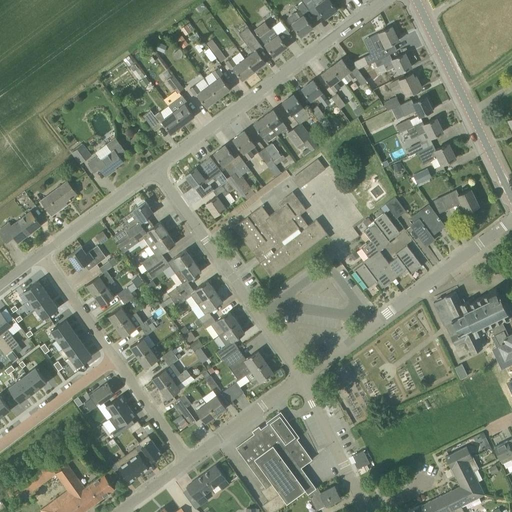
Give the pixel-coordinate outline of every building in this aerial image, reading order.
[(337,9),(329,0),(302,0),(310,10),(316,5),(325,18),(337,9)] [(312,27),(303,15),(309,11),(302,2),(296,6),(299,9),(294,13),(288,17),(292,23),(301,36),(302,35),(303,36),(304,36),(308,34),(308,32),(307,31),(312,27)] [(270,28),(265,21),(254,29),(274,56),(287,46),(278,34),(270,39),(265,32),(270,28)] [(389,54),(397,50),(393,43),(399,40),(392,26),(370,37),(377,50),(368,55),(371,63),(374,61),(381,57),(389,54)] [(254,71),(266,62),(256,50),(261,46),(248,27),(239,34),(253,52),(245,58),(254,71)] [(214,38),(207,41),(210,47),(204,50),(210,61),(218,57),(221,62),(226,59),(214,38)] [(411,67),(405,53),(391,59),(389,54),(381,57),(374,61),(377,67),(375,68),(378,73),(380,72),(380,73),(386,70),(395,66),(398,73),(411,67)] [(236,65),(231,58),(225,62),(231,69),(233,67),(242,80),(254,71),(245,58),(236,65)] [(342,58),(331,66),(340,78),(346,74),(350,80),(355,77),(361,85),(366,81),(355,66),(351,70),(342,58)] [(335,92),(340,88),(335,82),(340,78),(331,66),(321,74),(335,92)] [(218,98),(230,89),(221,76),(223,75),(217,68),(212,72),(218,79),(209,85),(218,98)] [(416,80),(412,73),(389,84),(392,90),(402,86),(406,94),(421,87),(417,79),(416,80)] [(176,94),(183,89),(173,75),(166,80),(176,94)] [(322,102),(327,98),(313,80),(301,88),(310,100),(317,95),(322,102)] [(200,92),(195,85),(190,89),(195,96),(197,94),(206,106),(218,98),(209,85),(200,92)] [(345,105),(337,93),(331,98),(340,109),(345,105)] [(183,124),(194,115),(185,103),(187,102),(182,94),(168,105),(173,112),(183,124)] [(310,116),(302,107),(303,106),(294,94),(282,102),(291,115),(291,114),(299,124),(294,128),(305,143),(309,148),(311,151),(317,146),(310,136),(311,136),(301,123),(310,116)] [(388,110),(399,105),(400,104),(396,96),(383,102),(388,110)] [(416,109),(419,116),(420,116),(432,110),(426,96),(401,108),(404,115),(416,109)] [(319,121),(325,117),(317,105),(311,110),(319,121)] [(263,117),(277,135),(287,127),(282,120),(274,109),(263,117)] [(153,128),(162,122),(171,133),(183,124),(173,112),(164,118),(159,111),(154,115),(151,110),(143,115),(153,128)] [(385,112),(363,123),(367,131),(389,120),(385,112)] [(267,142),(277,135),(263,117),(253,124),(262,135),(267,142)] [(413,126),(410,120),(409,118),(396,125),(400,132),(405,129),(413,126)] [(443,132),(436,118),(424,124),(422,121),(413,126),(405,129),(410,138),(418,134),(426,131),(430,138),(443,132)] [(299,148),(305,143),(294,128),(287,133),(296,146),(297,146),(299,148)] [(248,160),(254,156),(248,149),(254,144),(244,131),(233,139),(248,160)] [(123,161),(119,156),(125,151),(115,137),(106,144),(111,152),(100,160),(98,156),(88,163),(95,172),(99,169),(105,177),(113,171),(112,169),(123,161)] [(420,142),(413,146),(416,152),(428,146),(426,142),(421,144),(420,142)] [(281,156),(272,143),(264,148),(272,159),(276,165),(286,158),(283,154),(281,156)] [(455,158),(448,143),(435,150),(432,144),(417,152),(423,164),(438,157),(441,164),(455,158)] [(80,163),(91,155),(83,144),(72,152),(80,163)] [(214,153),(227,171),(233,167),(242,160),(238,153),(234,156),(225,145),(214,153)] [(266,163),(272,159),(264,148),(258,152),(266,163)] [(309,148),(302,152),(305,156),(311,151),(309,148)] [(220,170),(209,156),(185,175),(194,186),(203,180),(205,182),(220,170)] [(297,187),(323,167),(319,161),(292,181),(297,187)] [(399,163),(393,165),(395,173),(401,171),(399,163)] [(416,185),(429,179),(425,169),(411,176),(416,185)] [(226,178),(227,180),(228,180),(234,188),(240,197),(251,188),(238,170),(236,171),(230,175),(226,178)] [(215,215),(231,204),(225,195),(228,193),(234,188),(228,180),(227,180),(228,180),(227,181),(213,191),(216,196),(206,203),(215,215)] [(52,216),(68,204),(65,201),(76,193),(67,181),(41,201),(52,215),(52,216)] [(479,206),(470,188),(458,194),(456,190),(434,200),(439,212),(461,201),(466,212),(479,206)] [(307,226),(299,215),(305,210),(292,192),(278,202),(281,207),(269,216),(262,206),(233,227),(234,228),(234,227),(242,239),(243,239),(251,250),(259,262),(269,276),(280,268),(280,269),(280,268),(291,260),(292,260),(292,259),(303,251),(314,242),(315,243),(315,242),(326,234),(329,238),(330,237),(316,220),(307,226)] [(396,218),(406,210),(395,196),(385,204),(396,218)] [(137,216),(126,224),(123,226),(124,228),(113,236),(118,244),(143,227),(139,222),(141,221),(156,211),(152,206),(150,207),(146,201),(133,210),(137,216)] [(426,245),(434,239),(431,235),(444,225),(434,211),(429,205),(421,210),(413,216),(415,218),(413,220),(414,222),(411,224),(426,245)] [(18,242),(40,225),(30,212),(11,226),(9,223),(0,230),(0,233),(6,242),(14,236),(18,242)] [(389,263),(380,251),(390,243),(389,240),(399,232),(384,212),(373,220),(375,223),(364,231),(371,240),(361,248),(368,257),(362,261),(363,263),(354,270),(367,288),(377,281),(382,288),(407,269),(410,274),(422,265),(406,245),(395,254),(397,256),(389,263)] [(168,232),(160,221),(146,231),(143,227),(118,244),(123,252),(144,238),(149,245),(168,232)] [(101,242),(108,238),(104,231),(96,235),(101,242)] [(163,252),(175,243),(168,232),(149,245),(154,253),(141,262),(142,264),(147,270),(164,258),(161,253),(163,252)] [(106,257),(97,245),(87,253),(82,246),(68,256),(78,270),(85,265),(90,261),(93,266),(106,257)] [(176,273),(194,260),(186,249),(167,262),(164,258),(147,270),(152,278),(170,265),(176,273)] [(117,262),(114,258),(109,261),(99,268),(103,273),(112,266),(117,262)] [(189,280),(201,271),(194,260),(176,273),(183,283),(168,294),(170,297),(172,299),(181,292),(190,285),(187,280),(188,279),(189,280)] [(142,264),(137,267),(142,273),(147,270),(142,264)] [(94,295),(107,286),(99,275),(86,284),(94,295)] [(23,291),(30,300),(45,289),(38,280),(23,291)] [(215,291),(207,280),(193,290),(190,285),(181,292),(172,299),(173,300),(177,306),(186,299),(192,295),(197,303),(215,291)] [(101,306),(114,296),(107,286),(94,295),(101,306)] [(121,299),(131,292),(127,287),(117,294),(121,299)] [(499,295),(496,288),(488,291),(489,293),(475,300),(474,298),(465,302),(463,299),(460,300),(455,291),(444,296),(445,297),(441,299),(440,297),(437,299),(437,300),(433,302),(444,324),(445,324),(451,336),(455,344),(463,340),(464,343),(466,342),(472,353),(472,352),(482,348),(482,347),(481,344),(476,335),(481,333),(483,332),(489,329),(491,328),(494,334),(494,335),(505,358),(511,354),(511,333),(508,335),(501,320),(504,319),(505,321),(507,322),(509,321),(510,319),(509,317),(509,316),(508,313),(511,312),(503,293),(499,295)] [(30,300),(36,309),(51,298),(45,289),(30,300)] [(210,311),(223,302),(215,291),(197,303),(205,314),(199,318),(199,319),(195,322),(197,325),(202,322),(202,323),(212,316),(208,311),(210,310),(210,311)] [(131,292),(121,299),(124,304),(134,297),(131,292)] [(43,318),(58,308),(51,298),(36,309),(43,318)] [(116,326),(129,317),(121,306),(108,315),(116,326)] [(6,317),(0,310),(0,333),(12,349),(19,344),(12,335),(21,328),(12,318),(8,321),(6,317)] [(237,322),(229,311),(217,319),(217,320),(215,321),(212,316),(202,323),(206,328),(211,324),(218,335),(225,331),(237,322)] [(136,327),(129,317),(116,326),(123,337),(136,327)] [(149,318),(141,323),(139,325),(143,330),(153,323),(149,318)] [(51,330),(58,339),(73,328),(66,319),(51,330)] [(232,341),(245,332),(237,322),(225,331),(218,335),(226,345),(220,349),(216,352),(222,360),(236,350),(230,342),(232,341)] [(156,328),(153,323),(143,330),(146,335),(156,328)] [(58,339),(64,348),(79,337),(73,328),(58,339)] [(185,334),(187,341),(195,339),(192,331),(185,334)] [(12,349),(0,333),(0,348),(5,354),(12,349)] [(70,357),(85,346),(79,337),(64,348),(70,357)] [(138,357),(151,348),(143,337),(130,346),(138,357)] [(194,351),(201,347),(203,345),(198,339),(190,345),(194,351)] [(77,366),(92,356),(85,346),(70,357),(77,366)] [(145,368),(158,359),(151,348),(138,357),(145,368)] [(171,349),(161,356),(165,361),(175,354),(171,349)] [(265,361),(257,351),(245,360),(240,353),(226,363),(231,370),(239,365),(242,370),(249,365),(252,370),(265,361)] [(178,352),(175,354),(165,361),(168,366),(178,359),(182,356),(178,352)] [(253,386),(273,372),(265,361),(252,370),(245,375),(249,381),(253,386)] [(460,379),(467,376),(461,364),(454,367),(460,379)] [(27,374),(38,388),(47,381),(36,367),(27,374)] [(160,388),(173,379),(165,368),(152,377),(160,388)] [(167,399),(180,389),(184,387),(181,382),(190,375),(186,369),(173,379),(160,388),(167,399)] [(18,380),(29,395),(38,388),(27,374),(18,380)] [(212,389),(217,385),(210,375),(205,379),(212,389)] [(9,387),(20,402),(29,395),(18,380),(9,387)] [(103,401),(106,399),(116,392),(109,382),(94,392),(101,402),(103,401)] [(236,382),(230,386),(223,391),(230,402),(244,392),(236,382)] [(0,414),(1,416),(10,409),(0,395),(0,414)] [(216,415),(226,407),(217,395),(206,402),(216,415)] [(106,406),(113,416),(128,405),(121,396),(110,403),(106,399),(103,401),(106,406)] [(78,397),(74,400),(78,406),(82,403),(78,397)] [(205,423),(216,415),(206,402),(196,410),(205,423)] [(124,431),(127,428),(124,423),(135,415),(128,405),(113,416),(120,426),(124,431)] [(182,417),(188,425),(189,426),(196,421),(186,407),(184,405),(177,410),(180,415),(182,417)] [(304,489),(308,494),(315,487),(300,467),(311,459),(296,439),(299,437),(280,412),(267,422),(268,424),(236,447),(265,486),(260,490),(268,500),(262,504),(267,511),(270,511),(280,507),(287,502),(304,489)] [(138,420),(127,428),(132,433),(142,426),(138,420)] [(138,443),(140,445),(146,453),(152,461),(162,454),(148,435),(138,443)] [(511,438),(494,447),(502,463),(511,458),(511,438)] [(141,456),(146,453),(140,445),(125,455),(139,474),(149,467),(141,456)] [(472,457),(466,446),(445,457),(451,468),(452,468),(459,483),(463,485),(461,489),(458,488),(421,506),(420,505),(409,510),(409,511),(462,511),(464,511),(461,506),(484,494),(473,471),(479,468),(473,456),(472,457)] [(359,468),(369,462),(363,450),(352,455),(359,468)] [(129,482),(139,474),(125,455),(115,462),(110,466),(114,471),(118,467),(129,482)] [(47,461),(6,490),(16,503),(23,498),(56,474),(56,473),(47,461)] [(68,464),(56,473),(56,474),(59,479),(60,479),(68,490),(41,510),(42,511),(82,511),(115,489),(104,474),(85,487),(68,464)] [(230,484),(225,478),(215,465),(187,486),(201,505),(208,500),(204,494),(217,484),(222,490),(230,484)] [(340,498),(334,485),(320,492),(317,487),(315,487),(308,494),(316,510),(340,498)]
